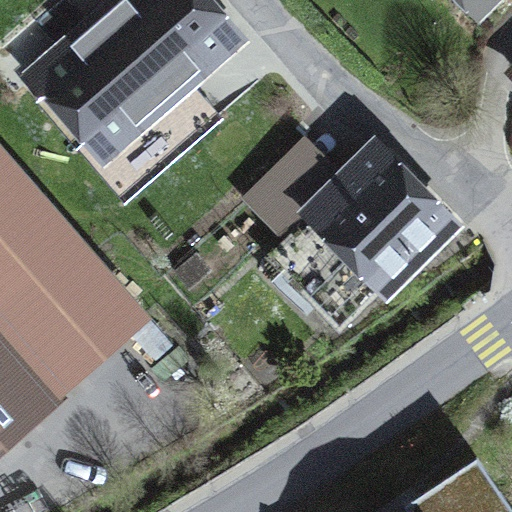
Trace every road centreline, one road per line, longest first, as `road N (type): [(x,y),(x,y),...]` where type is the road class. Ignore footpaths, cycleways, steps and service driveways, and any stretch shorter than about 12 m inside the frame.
road 1 (unclassified): [(511,224),(249,0)]
road 2 (unclassified): [(235,511),(511,321)]
